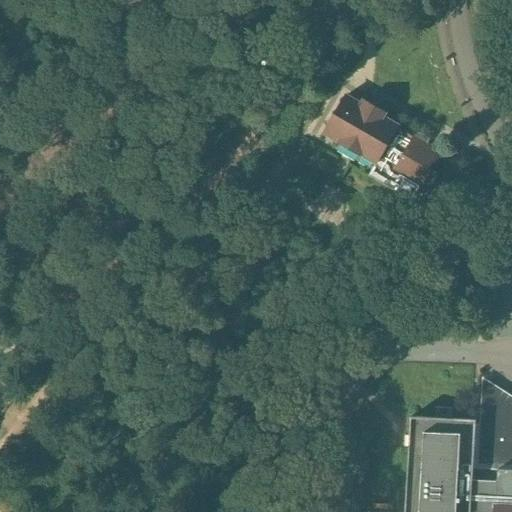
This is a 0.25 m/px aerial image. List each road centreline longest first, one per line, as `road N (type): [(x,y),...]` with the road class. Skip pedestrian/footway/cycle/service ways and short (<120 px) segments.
road 1 (unclassified): [(511,160),(465,59),(456,0)]
road 2 (unclassified): [(360,0),(258,124)]
